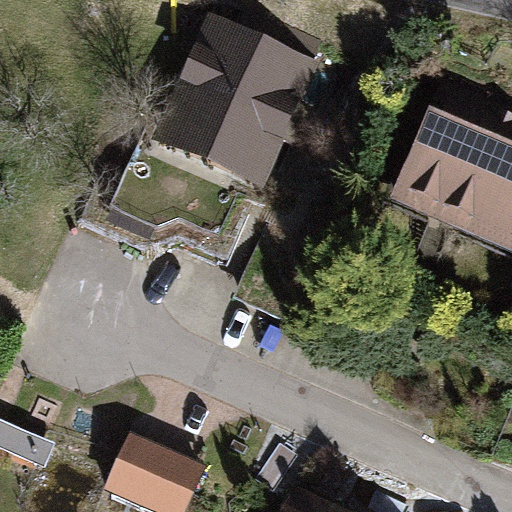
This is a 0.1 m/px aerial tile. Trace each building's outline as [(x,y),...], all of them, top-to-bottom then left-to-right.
[(223,26),(205,18),(144,148),(263,203),(286,153),(295,157),(314,116),(302,111),(319,74),(310,70),(323,44),(234,3),(223,26)] [(511,114),(447,86),(390,213),(511,267),(511,114)] [(316,261),(262,238),(232,307),(287,330),(316,261)] [(371,284),(316,261),(287,330),(286,333),(340,356),(371,284)] [(0,455),(46,475),(55,454),(0,429),(0,455)] [(192,511),(208,477),(130,443),(104,503),(122,511),(192,511)] [(337,511),(293,484),(278,511),(337,511)]
